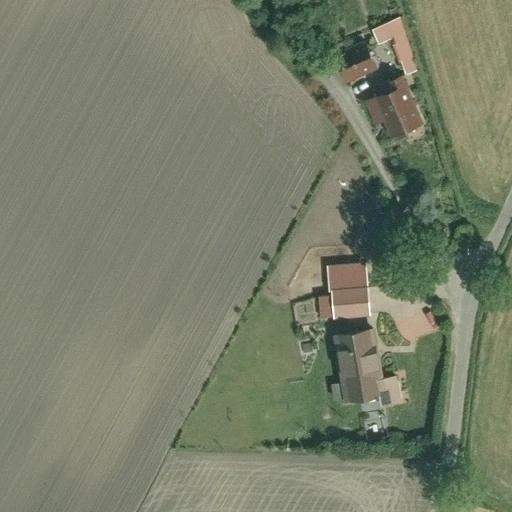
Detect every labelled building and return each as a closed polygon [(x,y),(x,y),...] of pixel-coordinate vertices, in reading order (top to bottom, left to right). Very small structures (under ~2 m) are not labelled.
[(374,25),(378,43),(394,39),(404,75),(417,71),(403,18),(374,25)] [(345,85),(378,70),(363,38),(330,53),(345,85)] [(422,126),(401,77),(390,81),(394,90),(363,103),(373,127),(382,123),(390,140),(422,126)] [(331,320),(366,318),(364,287),(329,289),(329,297),(331,320)] [(379,377),(372,327),(334,332),(343,401),(378,397),(379,403),(397,401),(394,375),(379,377)]
